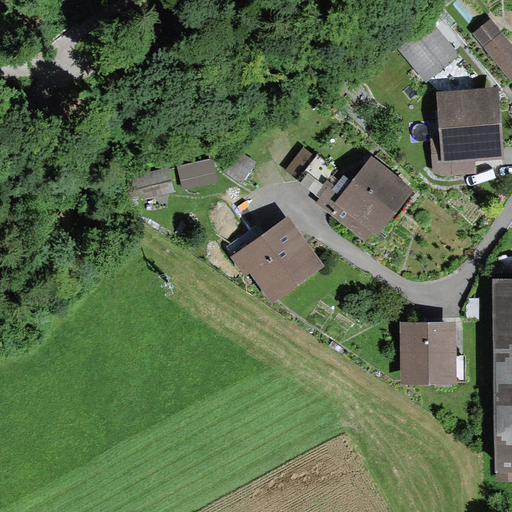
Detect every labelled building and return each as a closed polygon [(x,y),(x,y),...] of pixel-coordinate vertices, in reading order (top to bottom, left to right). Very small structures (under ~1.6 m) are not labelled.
[(462,51),(430,13),(401,37),(406,43),(401,47),(428,79),(462,51)] [(511,39),(493,15),(475,29),(511,77),(511,39)] [(439,87),(443,144),(432,145),(434,171),(477,168),(476,155),(508,153),(502,82),(439,87)] [(245,182),(259,161),(237,148),(224,169),(245,182)] [(300,176),(318,190),(329,176),(338,165),(320,151),(300,176)] [(418,185),(374,151),(345,188),(329,176),(318,190),(317,192),(321,195),(317,200),(365,238),(374,227),(381,232),(418,185)] [(220,179),(215,156),(179,165),(185,187),(220,179)] [(177,190),(170,164),(126,176),(132,196),(142,193),(144,199),(177,190)] [(86,224),(67,207),(55,221),(74,238),(86,224)] [(327,261),(291,211),(233,252),(247,272),(252,268),(274,299),(327,261)] [(511,269),(494,270),(496,464),(511,463),(511,269)] [(461,352),(460,316),(402,317),(404,380),(468,378),(468,352),(461,352)]
